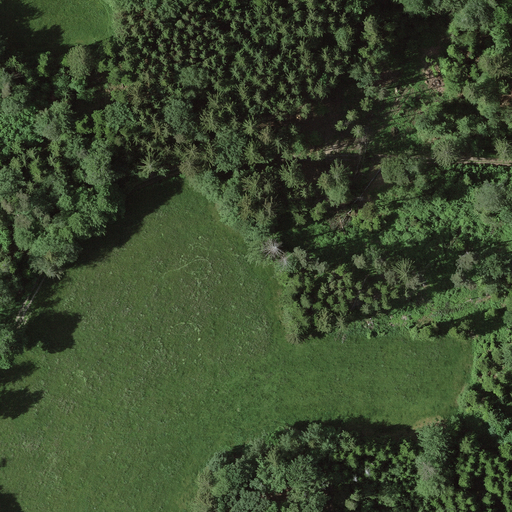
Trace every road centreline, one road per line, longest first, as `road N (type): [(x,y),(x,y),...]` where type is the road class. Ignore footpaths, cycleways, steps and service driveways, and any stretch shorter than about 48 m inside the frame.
road 1 (track): [(511,163),(225,156),(160,175),(84,220),(33,290),(0,361)]
road 2 (track): [(332,0),(115,35)]
